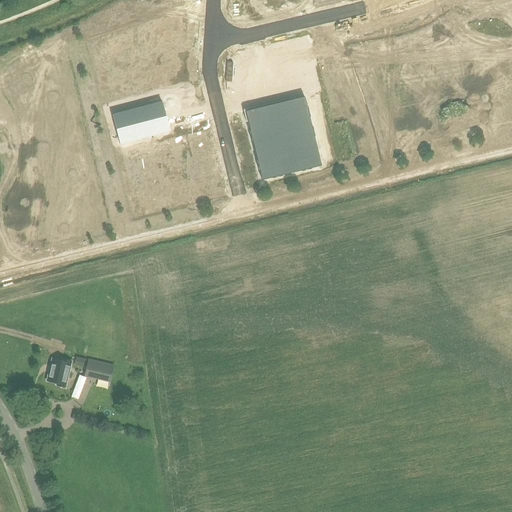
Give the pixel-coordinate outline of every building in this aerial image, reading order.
[(123,38),(94,46),(108,97),(186,76),(178,48),(129,60),(123,38)] [(321,166),(304,97),(245,111),(262,180),(321,166)] [(161,99),(112,112),(120,142),(169,129),(161,99)] [(204,144),(126,163),(137,207),(214,188),(204,144)] [(62,361),(52,359),(48,381),(58,383),(57,385),(66,387),(71,361),(63,360),(62,361)] [(88,360),(85,373),(110,379),(114,366),(88,360)]
